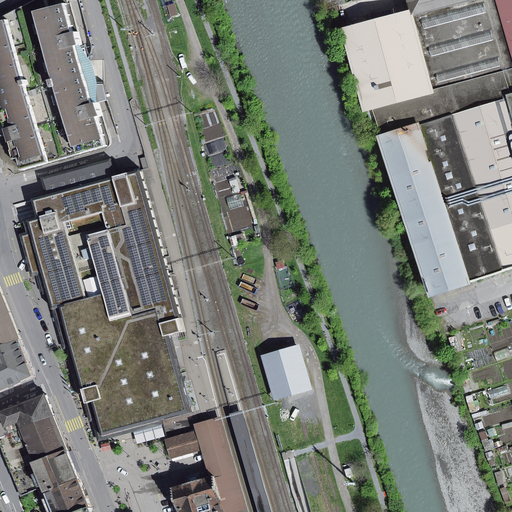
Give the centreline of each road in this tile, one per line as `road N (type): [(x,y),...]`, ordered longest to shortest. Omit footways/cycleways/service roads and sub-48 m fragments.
road 1 (residential): [(474,261),(432,108)]
road 2 (residential): [(54,380),(106,511)]
road 3 (residential): [(5,257),(54,380)]
